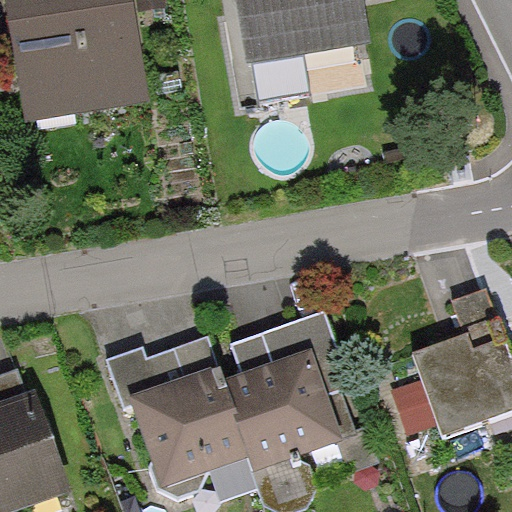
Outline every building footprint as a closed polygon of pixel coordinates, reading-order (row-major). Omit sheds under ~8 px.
[(135,0),(28,0),(7,4),(31,129),(156,105),(135,0)] [(171,0),(141,0),(142,9),(172,6),(171,0)] [(358,0),(237,0),(252,72),(368,50),(358,0)] [(151,359),(112,374),(162,507),(370,428),(330,321),(215,365),(212,355),(157,375),(151,359)] [(511,367),(499,334),(416,366),(447,448),(511,423),(511,367)] [(0,511),(57,511),(72,507),(35,410),(0,423),(0,511)]
